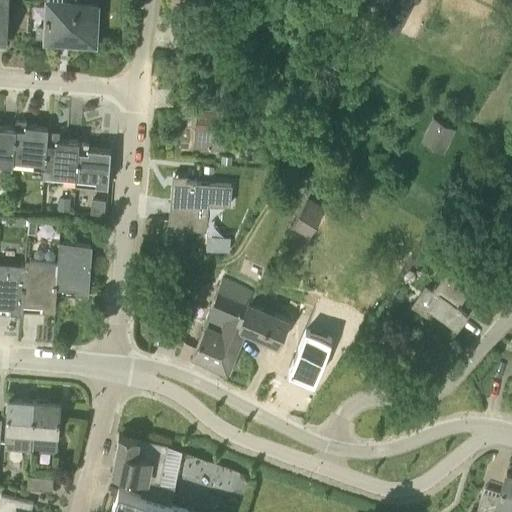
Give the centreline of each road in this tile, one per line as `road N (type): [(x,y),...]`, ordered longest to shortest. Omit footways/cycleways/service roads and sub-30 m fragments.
road 1 (residential): [(114,365),(138,93)]
road 2 (residential): [(114,365),(179,395),(231,435),(328,472)]
road 3 (residential): [(333,446),(202,381),(114,365)]
road 4 (residential): [(333,446),(350,410),(448,386),(511,318)]
road 5 (residential): [(328,472),(391,492),(413,490),(491,429)]
road 6 (residential): [(491,429),(444,426),(369,452),(333,446)]
road 7 (residential): [(79,511),(114,365)]
road 8 (residential): [(138,93),(0,82)]
